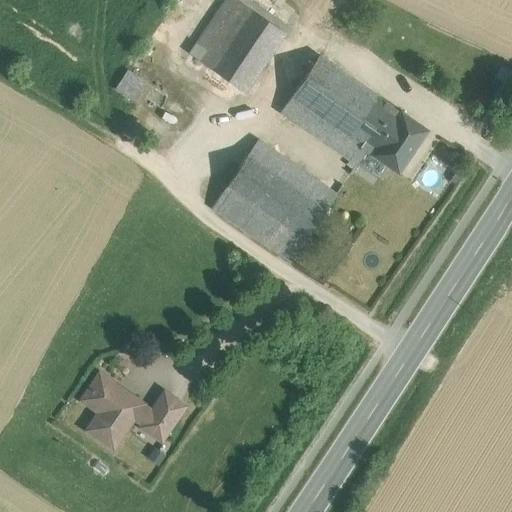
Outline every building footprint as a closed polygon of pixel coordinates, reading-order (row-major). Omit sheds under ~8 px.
[(289,28),(247,0),(226,0),(189,55),(245,94),(289,28)] [(390,106),(319,56),(290,99),(362,149),(390,106)] [(151,88),(127,71),(115,89),(139,105),(151,88)] [(362,149),(290,99),(280,113),(357,166),(366,152),(362,149)] [(400,113),(390,106),(362,149),(366,152),(372,155),(371,156),(397,173),(427,130),(400,112),(400,113)] [(187,155),(195,147),(174,128),(167,136),(187,155)] [(273,152),(257,141),(247,156),(264,167),(273,152)] [(336,196),(273,152),(264,167),(326,210),(336,196)] [(247,156),(211,209),(290,263),(326,210),(264,167),(247,156)] [(142,404),(99,375),(82,400),(100,413),(103,427),(96,436),(113,448),(133,418),(142,406),(142,404)] [(143,424),(141,427),(161,441),(184,407),(164,393),(151,412),(143,424)] [(151,412),(142,406),(133,418),(143,424),(151,412)]
